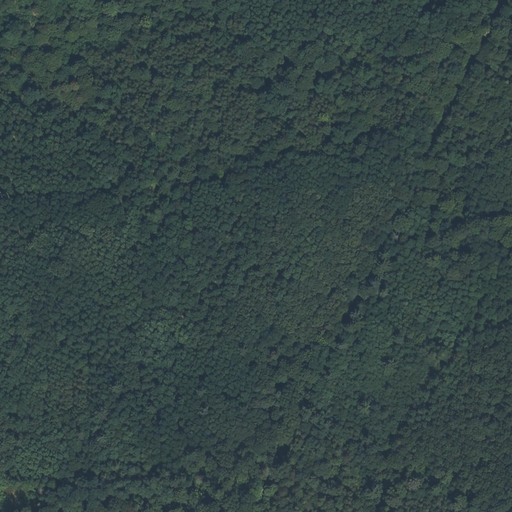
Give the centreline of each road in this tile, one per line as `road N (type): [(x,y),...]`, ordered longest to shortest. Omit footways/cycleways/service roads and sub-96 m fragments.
road 1 (track): [(252,511),(359,297),(412,168),(504,0)]
road 2 (track): [(69,182),(412,168)]
road 3 (track): [(384,235),(511,301)]
